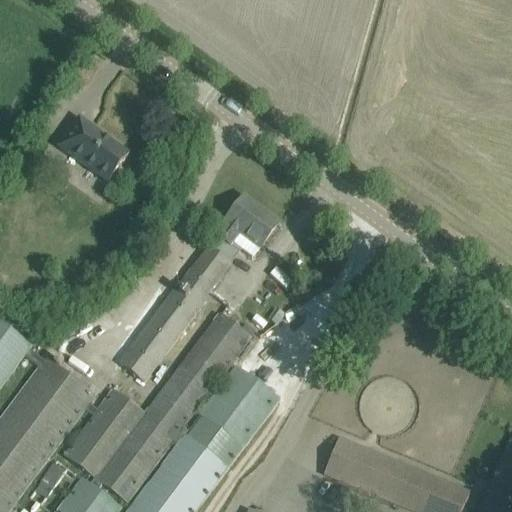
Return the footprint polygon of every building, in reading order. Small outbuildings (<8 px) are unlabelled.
[(78,120),(57,149),(108,186),(129,157),(78,120)] [(217,237),(207,250),(229,267),(239,254),(230,248),(231,246),(251,261),(259,250),(265,242),(277,226),(260,213),(259,215),(243,203),(245,201),(244,201),(238,209),(232,217),(225,225),(226,226),(217,237)] [(230,267),(229,267),(207,250),(179,288),(177,287),(116,367),(142,386),(203,306),(201,305),(230,267)] [(260,273),(238,310),(252,318),(274,281),(260,273)] [(95,399),(45,361),(44,362),(28,351),(29,349),(0,327),(0,388),(23,358),(39,370),(0,421),(0,511),(9,511),(85,413),(92,418),(61,458),(94,482),(89,488),(83,483),(61,511),(198,511),(280,403),(235,369),(216,394),(213,392),(256,335),(245,326),(241,331),(219,316),(144,417),(111,392),(96,412),(90,406),(95,399)] [(405,511),(463,511),(471,495),(338,440),(323,478),(405,511)] [(511,511),(511,442),(503,460),(479,511),(511,511)] [(29,500),(45,511),(53,511),(77,479),(56,464),(29,500)]
